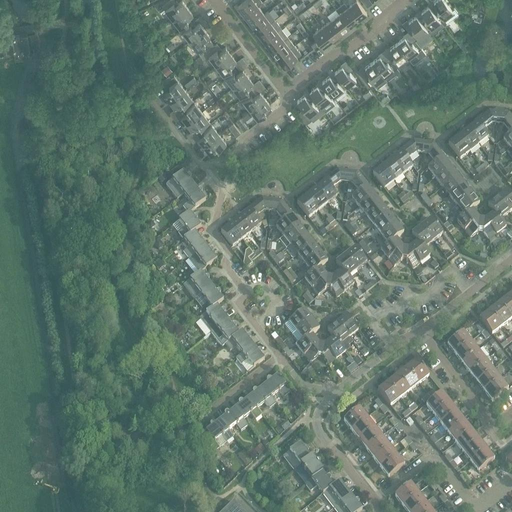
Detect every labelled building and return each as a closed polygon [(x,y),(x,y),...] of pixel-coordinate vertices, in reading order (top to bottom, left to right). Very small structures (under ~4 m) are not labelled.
[(172,20),(187,8),(182,1),(178,4),(174,0),(164,0),(159,3),(172,20)] [(262,2),(260,0),(246,0),(237,7),(244,16),(257,6),(262,2)] [(442,26),(457,15),(453,10),(451,11),(442,0),(436,0),(433,3),(438,10),(433,14),(442,26)] [(367,14),(356,1),(347,7),(357,21),(367,14)] [(300,10),(305,6),(302,2),(293,9),(296,13),(300,10)] [(357,21),(347,7),(344,3),(335,9),(339,14),(349,27),(357,21)] [(264,15),(257,6),(244,16),(251,25),(264,15)] [(430,36),(442,26),(433,14),(428,7),(420,13),(425,20),(423,21),(425,24),(422,25),(422,26),(427,32),(430,36)] [(193,15),(187,8),(172,20),(179,30),(185,25),(187,29),(193,24),(189,18),(193,15)] [(349,27),(339,14),(330,21),(340,34),(349,27)] [(270,23),(264,16),(264,15),(251,25),(257,34),(270,23)] [(415,41),(427,32),(422,26),(422,25),(415,16),(408,22),(407,20),(401,24),(407,32),(415,41)] [(264,42),(281,29),(274,20),(270,23),(257,34),(264,42)] [(340,34),(330,21),(322,27),(332,41),(340,34)] [(189,42),(204,31),(199,24),(195,27),(193,24),(187,29),(185,25),(179,30),(189,42)] [(309,35),(302,27),(298,30),(305,38),(309,35)] [(323,48),(332,41),(322,27),(313,34),(323,48)] [(288,38),(281,29),(264,42),(271,51),(284,41),(288,38)] [(200,56),(211,47),(206,41),(210,38),(204,31),(189,42),(200,56)] [(421,49),(414,42),(415,41),(407,32),(402,36),(404,38),(397,44),(408,59),(421,49)] [(29,56),(26,34),(12,36),(15,58),(29,56)] [(290,49),(284,41),(271,51),(277,59),(290,49)] [(231,55),(225,48),(221,51),(216,44),(211,47),(200,56),(203,61),(208,57),(216,66),(231,55)] [(408,59),(397,44),(389,50),(387,48),(383,51),(396,68),(408,59)] [(284,68),(301,55),(294,46),(290,49),(277,59),(284,68)] [(448,57),(454,52),(451,49),(445,53),(448,57)] [(396,74),(393,70),(396,68),(383,51),(377,56),(379,57),(372,62),(384,78),(387,81),(396,74)] [(236,62),(231,55),(216,66),(223,76),(228,71),(231,75),(237,70),(232,65),(236,62)] [(355,81),(349,72),(352,70),(345,61),(339,65),(341,67),(333,73),(340,82),(341,82),(345,88),(355,81)] [(373,86),(384,78),(372,62),(365,68),(363,66),(357,70),(364,80),(367,77),(373,86)] [(166,65),(161,70),(166,76),(172,71),(166,65)] [(248,77),(242,70),(238,73),(237,70),(231,75),(228,71),(223,76),(233,89),(248,77)] [(185,90),(174,76),(162,85),(168,92),(164,95),(169,102),(185,90)] [(253,84),(248,77),(233,89),(240,98),(245,94),(248,97),(254,93),(249,87),(253,84)] [(345,88),(341,82),(340,82),(338,84),(336,82),(334,84),(328,77),(321,83),(328,92),(333,98),(345,88)] [(210,88),(215,84),(211,78),(206,82),(210,88)] [(415,92),(419,88),(416,83),(411,86),(415,92)] [(328,92),(325,94),(323,92),(321,93),(316,87),(308,92),(315,102),(315,101),(320,108),(333,98),(328,92)] [(414,92),(410,87),(405,90),(409,95),(414,92)] [(192,100),(185,90),(169,102),(175,109),(179,106),(183,112),(189,107),(186,104),(192,100)] [(364,100),(371,95),(369,91),(362,96),(364,100)] [(250,111),(265,99),(259,92),(256,95),(254,93),(248,97),(245,94),(240,98),(250,111)] [(308,117),(320,108),(315,101),(315,102),(312,104),(311,101),(308,103),(303,96),(296,102),(302,110),(297,114),(305,125),(310,121),(308,117)] [(270,106),(265,99),(250,111),(257,121),(265,114),(266,116),(272,111),(269,107),(270,106)] [(186,124),(201,112),(192,100),(186,104),(189,107),(183,112),(185,114),(181,117),(186,124)] [(215,110),(220,106),(216,101),(211,105),(215,110)] [(346,112),(352,108),(348,103),(342,107),(346,112)] [(209,122),(202,113),(201,112),(186,124),(192,131),(196,128),(200,134),(206,130),(203,126),(209,122)] [(497,125),(498,112),(495,112),(492,114),(488,113),(476,123),(482,131),(491,124),(497,125)] [(511,133),(511,121),(508,116),(504,116),(501,112),(498,112),(497,125),(503,126),(510,135),(511,133)] [(243,131),(247,128),(240,118),(235,122),(243,131)] [(204,146),(218,135),(209,122),(203,126),(206,130),(200,134),(202,136),(198,139),(204,146)] [(488,138),(482,131),(476,123),(466,131),(472,137),(478,146),(488,138)] [(240,133),(233,124),(228,127),(235,137),(240,133)] [(478,146),(472,137),(466,131),(457,138),(469,153),(478,146)] [(510,150),(511,148),(511,133),(510,135),(502,140),(510,150)] [(226,144),(219,135),(218,135),(204,146),(209,153),(213,150),(215,153),(226,144)] [(469,153),(457,138),(447,145),(459,161),(469,153)] [(422,155),(423,142),(420,141),(417,144),(413,143),(400,153),(407,161),(415,154),(422,155)] [(442,158),(433,146),(428,145),(426,142),(423,142),(422,155),(428,156),(434,164),(442,158)] [(412,168),(407,161),(400,153),(391,161),(403,175),(412,168)] [(434,179),(449,167),(442,158),(434,164),(427,169),(434,179)] [(403,175),(391,161),(382,168),(393,183),(403,175)] [(503,170),(508,167),(504,161),(496,167),(500,173),(503,170)] [(194,187),(190,182),(191,180),(190,178),(188,177),(186,177),(178,167),(168,175),(178,189),(171,194),(176,200),(183,195),(194,187)] [(442,189),(457,177),(449,167),(434,179),(442,189)] [(393,183),(382,168),(372,175),(384,190),(393,183)] [(346,183),(347,171),(345,171),(342,173),(337,172),(324,182),(331,190),(340,182),(346,183)] [(367,187),(357,175),(353,174),(351,171),(347,171),(346,183),(352,184),(359,193),(367,187)] [(167,180),(163,175),(157,179),(161,184),(167,180)] [(449,198),(464,187),(457,177),(442,189),(449,198)] [(337,197),(331,190),(324,182),(315,190),(327,205),(337,197)] [(205,201),(194,187),(183,195),(189,203),(183,208),(187,214),(205,201)] [(359,208),(374,197),(367,187),(359,193),(351,198),(359,208)] [(456,207),(471,196),(464,187),(449,198),(456,207)] [(327,205),(315,190),(306,197),(318,212),(327,205)] [(511,210),(511,198),(510,195),(506,191),(497,199),(508,214),(511,210)] [(428,200),(424,195),(420,198),(424,203),(428,200)] [(471,211),(479,205),(471,196),(456,207),(463,216),(464,217),(471,211)] [(318,212),(306,197),(296,204),(308,219),(318,212)] [(366,218),(381,206),(374,197),(359,208),(366,218)] [(508,214),(497,199),(487,206),(493,214),(494,213),(500,220),(508,214)] [(270,213),(271,200),(268,200),(265,202),(261,201),(248,211),(255,219),(264,212),(270,213)] [(291,216),(281,204),(276,203),(274,200),(271,200),(270,213),(276,214),(282,222),(283,223),(291,216)] [(373,227),(388,215),(381,206),(366,218),(373,227)] [(255,219),(248,211),(239,218),(251,233),(261,225),(255,219)] [(463,232),(478,220),(471,211),(464,217),(463,216),(456,222),(463,232)] [(195,232),(201,227),(197,222),(197,221),(198,221),(198,220),(198,219),(197,218),(196,218),(195,218),(194,218),(190,212),(172,226),(173,227),(179,222),(185,229),(178,234),(183,240),(176,245),(176,246),(183,240),(194,232),(195,232)] [(506,228),(500,220),(494,213),(493,214),(484,221),(496,236),(506,228)] [(380,236),(396,224),(388,215),(373,227),(380,236)] [(283,237),(298,226),(291,216),(283,223),(282,222),(276,228),(283,237)] [(251,233),(239,218),(230,226),(242,241),(251,233)] [(447,224),(441,218),(438,221),(443,227),(447,224)] [(442,235),(430,220),(421,227),(432,242),(442,235)] [(496,236),(484,221),(478,220),(463,232),(469,239),(477,233),(483,234),(488,241),(496,236)] [(396,240),(403,234),(396,224),(380,236),(387,245),(387,246),(395,239),(396,240)] [(242,241),(230,226),(220,233),(232,248),(242,241)] [(290,247),(305,235),(298,226),(283,237),(290,247)] [(449,234),(454,230),(451,226),(446,230),(449,234)] [(205,246),(201,241),(202,241),(202,240),(202,239),(202,238),(201,237),(200,237),(199,237),(195,233),(202,227),(201,227),(195,232),(194,232),(183,240),(176,246),(183,241),(189,248),(182,253),(188,260),(205,246)] [(432,242),(421,227),(411,235),(417,243),(423,250),(424,249),(432,242)] [(298,256),(312,244),(305,235),(290,247),(298,256)] [(152,242),(158,251),(164,246),(157,238),(155,240),(152,242)] [(387,261),(402,249),(396,240),(395,239),(387,246),(387,245),(379,251),(387,261)] [(366,247),(368,246),(365,242),(363,243),(362,242),(358,245),(363,250),(366,247)] [(430,257),(424,249),(423,250),(417,243),(408,250),(420,265),(430,257)] [(305,265),(319,253),(312,244),(298,256),(305,265)] [(204,269),(215,259),(213,255),(213,254),(214,253),(213,252),(213,251),(212,251),(211,250),(210,250),(210,251),(209,251),(205,246),(188,260),(198,273),(204,269)] [(366,263),(355,249),(345,256),(357,271),(366,263)] [(420,265),(408,250),(402,249),(387,261),(393,268),(400,262),(406,263),(412,271),(420,265)] [(449,252),(444,256),(449,263),(454,259),(449,252)] [(320,269),(327,263),(319,253),(305,265),(312,274),(319,269),(320,269)] [(357,271),(345,256),(335,264),(341,271),(347,279),(348,278),(357,271)] [(163,269),(158,263),(154,266),(159,272),(163,269)] [(326,278),(320,269),(319,269),(312,274),(304,279),(312,289),(326,278)] [(291,277),(292,275),(289,271),(287,272),(286,271),(283,274),(287,280),(291,277)] [(354,286),(348,278),(347,279),(341,271),(332,278),(339,286),(344,293),(354,286)] [(200,272),(183,286),(194,300),(212,287),(207,281),(208,279),(207,277),(206,276),(204,276),(200,272)] [(299,284),(296,280),(294,281),(291,277),(287,280),(294,288),(299,284)] [(344,293),(339,286),(332,278),(326,278),(312,289),(318,297),(325,291),(331,292),(337,299),(344,293)] [(212,287),(194,300),(200,307),(205,314),(216,305),(216,306),(223,301),(219,296),(220,295),(220,293),(218,291),(216,292),(212,288),(212,287)] [(158,290),(161,295),(164,298),(171,293),(168,289),(164,292),(161,288),(158,290)] [(308,294),(302,298),(308,306),(313,302),(308,294)] [(510,321),(511,318),(511,302),(508,297),(499,304),(510,321)] [(510,321),(499,304),(489,312),(501,328),(510,321)] [(205,314),(199,319),(204,326),(210,334),(227,320),(224,315),(225,314),(224,312),(222,310),(220,311),(216,306),(216,305),(205,314)] [(169,318),(164,311),(158,316),(163,322),(169,318)] [(292,336),(311,320),(304,311),(284,326),(292,336)] [(491,335),(501,328),(489,312),(479,320),(491,335)] [(358,331),(346,316),(336,324),(348,339),(358,331)] [(227,320),(210,334),(215,340),(221,347),(238,334),(235,330),(236,328),(235,326),(233,325),(231,325),(227,320)] [(311,336),(319,330),(311,320),(292,336),(299,344),(303,341),(304,342),(311,336)] [(348,339),(336,324),(327,331),(333,339),(339,347),(339,346),(344,343),(346,345),(350,342),(348,339)] [(485,332),(480,325),(476,328),(481,335),(485,332)] [(238,334),(221,347),(221,348),(224,345),(225,346),(229,352),(236,347),(241,355),(235,360),(253,346),(249,342),(250,340),(250,338),(248,337),(246,337),(242,332),(238,334)] [(490,338),(485,332),(481,335),(486,341),(490,338)] [(471,344),(462,333),(447,345),(455,356),(471,344)] [(180,334),(175,338),(180,344),(183,342),(183,339),(180,334)] [(282,344),(278,338),(274,334),(273,335),(271,337),(279,347),(282,344)] [(303,357),(319,345),(311,336),(304,342),(303,341),(299,344),(296,347),(303,357)] [(503,350),(511,342),(511,340),(510,338),(500,346),(503,350)] [(345,354),(339,346),(339,347),(333,339),(324,346),(336,361),(345,354)] [(286,349),(282,344),(279,347),(283,352),(285,355),(290,352),(287,349),(286,349)] [(478,353),(471,344),(455,356),(462,365),(478,353)] [(500,351),(495,344),(491,347),(496,353),(500,351)] [(336,361),(324,346),(319,345),(303,357),(309,364),(317,358),(322,359),(328,367),(336,361)] [(253,346),(235,360),(240,366),(247,361),(252,369),(246,374),(264,361),(260,356),(261,354),(261,352),(259,351),(257,352),(253,347),(253,346)] [(505,357),(500,351),(496,353),(501,360),(505,357)] [(485,362),(478,353),(462,365),(469,374),(485,362)] [(357,357),(352,361),(356,366),(356,367),(362,363),(357,357)] [(356,366),(352,361),(349,358),(342,365),(347,372),(356,366)] [(418,385),(428,377),(416,362),(406,369),(418,385)] [(492,372),(485,362),(469,374),(477,384),(492,372)] [(312,378),(313,371),(307,366),(300,375),(312,378)] [(409,392),(418,385),(406,369),(397,376),(409,392)] [(208,379),(214,375),(210,370),(204,374),(208,379)] [(500,381),(492,372),(477,384),(484,393),(500,381)] [(399,399),(409,392),(397,376),(387,384),(399,399)] [(290,394),(276,377),(270,381),(270,380),(269,380),(268,380),(266,381),(266,382),(266,383),(267,384),(262,388),(271,399),(278,393),(283,400),(290,394)] [(492,403),(507,391),(500,381),(484,393),(492,403)] [(390,407),(399,399),(387,384),(378,391),(390,407)] [(276,405),(271,399),(262,388),(256,393),(255,392),(255,391),(253,392),(252,393),(252,394),(252,395),(248,398),(257,410),(264,404),(269,410),(276,405)] [(430,399),(436,394),(433,391),(427,395),(430,399)] [(433,417),(449,404),(441,394),(425,406),(433,417)] [(423,404),(430,399),(427,395),(421,400),(423,404)] [(262,416),(257,410),(248,398),(242,403),(241,402),(240,402),(238,404),(237,405),(238,406),(234,409),(243,420),(250,415),(255,422),(262,416)] [(382,406),(378,400),(374,403),(379,409),(382,406)] [(441,426),(456,413),(449,404),(433,417),(441,426)] [(410,414),(417,409),(415,405),(408,411),(410,414)] [(388,413),(382,406),(379,409),(384,416),(388,413)] [(248,427),(243,420),(234,409),(227,415),(226,414),(225,414),(224,414),(223,415),(223,416),(224,418),(220,421),(228,432),(235,426),(240,433),(248,427)] [(367,419),(359,409),(358,409),(343,421),(351,431),(367,419)] [(302,415),(298,411),(294,414),(299,419),(302,415)] [(404,419),(410,414),(408,411),(402,415),(404,419)] [(448,435),(464,423),(456,413),(441,426),(448,435)] [(423,424),(418,418),(414,421),(420,427),(423,424)] [(374,429),(367,419),(351,431),(358,441),(374,429)] [(388,432),(397,425),(392,419),(389,422),(386,424),(389,427),(386,430),(388,432)] [(413,425),(409,420),(405,423),(409,428),(413,425)] [(233,438),(228,432),(220,421),(213,426),(213,425),(212,425),(211,425),(209,426),(209,428),(210,429),(206,432),(215,442),(216,441),(221,437),(226,444),(233,438)] [(455,444),(471,432),(464,423),(448,435),(455,444)] [(428,431),(423,424),(420,427),(425,433),(428,431)] [(402,432),(397,425),(388,432),(389,433),(394,429),(399,435),(402,432)] [(274,431),(279,437),(283,433),(278,427),(274,431)] [(382,438),(374,429),(358,441),(366,451),(382,438)] [(215,442),(206,432),(201,436),(210,448),(214,445),(218,450),(219,448),(215,442)] [(463,454),(478,441),(471,432),(455,444),(463,454)] [(438,443),(433,436),(429,439),(434,446),(438,443)] [(389,448),(382,438),(366,451),(373,460),(389,448)] [(412,444),(407,438),(403,441),(408,447),(412,444)] [(470,463),(486,451),(478,441),(463,454),(470,463)] [(443,449),(438,443),(434,446),(439,452),(443,449)] [(311,458),(307,454),(309,453),(309,452),(309,450),(307,449),(306,449),(304,449),(300,444),(283,457),(288,464),(295,459),(300,467),(311,458)] [(417,451),(412,444),(408,447),(413,454),(417,451)] [(396,457),(389,448),(373,460),(381,469),(396,457)] [(478,473),(494,461),(486,451),(470,463),(478,473)] [(453,462),(448,455),(444,458),(449,465),(453,462)] [(388,479),(404,466),(396,457),(381,469),(388,479)] [(322,473),(322,472),(319,468),(320,468),(320,466),(320,465),(318,463),(317,463),(315,464),(311,458),(300,467),(294,472),(305,486),(322,473)] [(266,464),(269,467),(274,462),(271,459),(266,464)] [(458,468),(453,462),(449,465),(454,471),(458,468)] [(334,486),(330,482),(331,481),(331,480),(330,478),(328,478),(326,478),(322,473),(305,486),(310,493),(317,488),(322,495),(316,500),(334,486)] [(471,485),(463,475),(459,478),(467,488),(471,485)] [(432,483),(427,477),(423,480),(429,486),(432,483)] [(351,496),(347,491),(348,490),(348,489),(348,488),(347,487),(346,487),(345,487),(344,487),(339,482),(334,486),(316,500),(317,501),(323,496),(328,502),(334,497),(340,505),(351,496)] [(437,490),(432,483),(429,486),(433,493),(437,490)] [(417,494),(410,484),(394,497),(401,507),(417,494)] [(413,511),(425,504),(418,495),(417,494),(401,507),(405,511),(413,511)] [(360,511),(362,511),(359,506),(359,505),(360,504),(359,503),(358,501),(357,501),(356,501),(355,501),(351,496),(340,505),(334,510),(335,511),(344,511),(345,511),(346,511),(360,511)] [(447,502),(442,496),(438,499),(443,505),(447,502)] [(452,509),(447,502),(443,505),(448,511),(452,509)] [(242,511),(234,503),(224,511),(242,511)]
